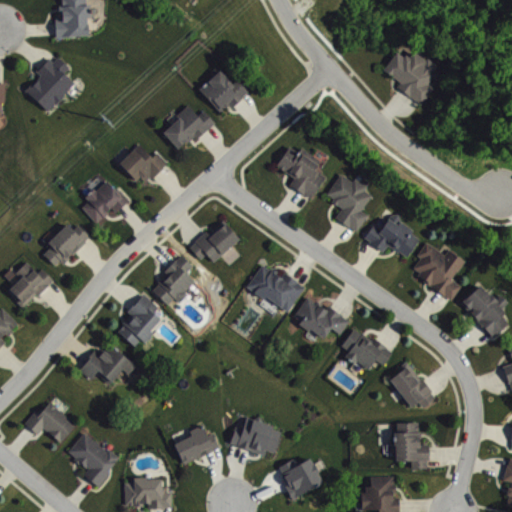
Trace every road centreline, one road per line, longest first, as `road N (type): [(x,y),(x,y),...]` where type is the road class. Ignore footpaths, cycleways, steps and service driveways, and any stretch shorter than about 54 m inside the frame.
road 1 (residential): [(216,172),(452,354),(470,387),(474,430),(455,511)]
road 2 (residential): [(0,394),(105,275),(327,70)]
road 3 (residential): [(490,200),(390,135),(307,46),(278,0)]
road 4 (residential): [(74,511),(235,507)]
